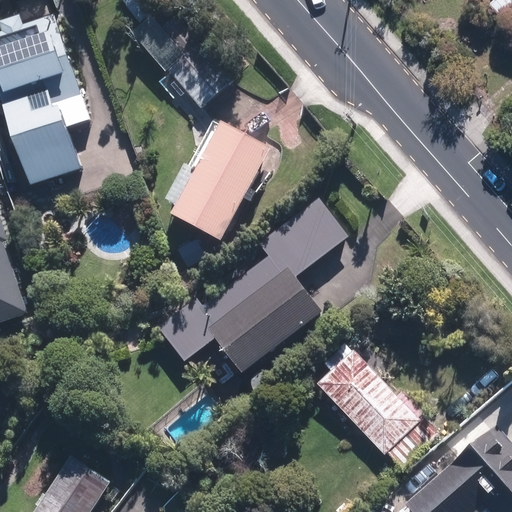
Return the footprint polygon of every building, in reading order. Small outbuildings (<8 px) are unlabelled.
[(511,0),(500,0),(495,5),(506,18),(511,12),(511,0)] [(128,1),(115,9),(129,35),(142,28),(128,1)] [(7,30),(0,32),(0,74),(38,185),(88,168),(65,102),(86,94),(59,14),(28,24),(25,14),(4,21),(7,30)] [(172,70),(205,109),(237,82),(205,43),(172,70)] [(232,122),(181,213),(229,240),(279,148),(232,122)] [(92,180),(95,187),(102,184),(99,177),(92,180)] [(182,249),(192,267),(210,257),(200,239),(182,249)] [(297,267),(218,329),(251,372),(331,311),(297,267)] [(403,395),(361,350),(358,352),(351,344),(331,362),(339,371),(325,383),(330,389),(321,397),(357,436),(366,428),(390,454),(393,452),(408,468),(444,434),(428,415),(429,414),(408,390),(403,395)] [(511,511),(511,436),(502,424),(454,467),(493,511),(511,511)] [(95,511),(117,481),(80,456),(41,511),(95,511)]
